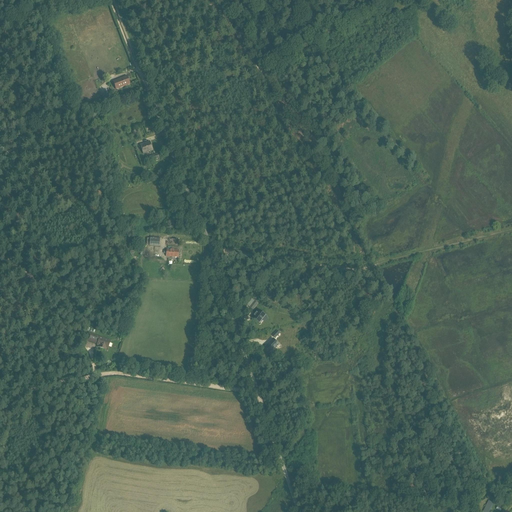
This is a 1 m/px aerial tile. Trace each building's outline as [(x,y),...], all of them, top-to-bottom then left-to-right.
[(116,80),(119,88),(130,84),(127,76),(116,80)] [(109,93),(102,96),(105,103),(112,101),(109,93)] [(139,145),(143,155),(153,151),(150,141),(139,145)] [(149,247),(159,247),(160,239),(149,239),(149,247)] [(167,249),(166,257),(178,258),(178,250),(167,249)] [(258,308),(252,316),(259,322),(265,314),(258,308)] [(97,344),(99,337),(88,333),(86,340),(97,344)] [(97,344),(96,345),(98,346),(97,347),(105,350),(106,348),(107,349),(110,341),(99,337),(97,344)] [(274,340),(266,348),(271,353),(275,349),(276,350),(280,345),(274,340)]
